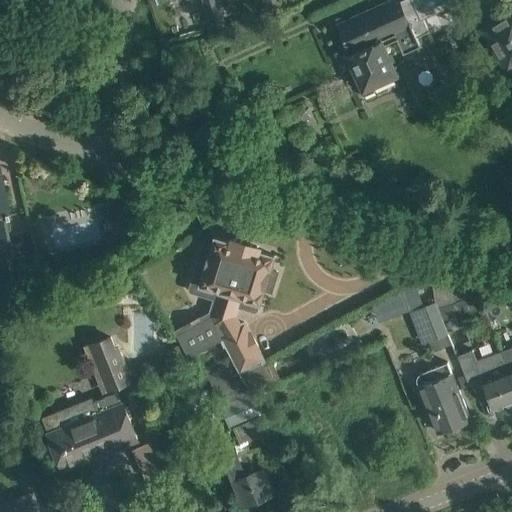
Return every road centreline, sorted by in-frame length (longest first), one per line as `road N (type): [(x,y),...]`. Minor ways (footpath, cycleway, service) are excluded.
road 1 (residential): [(511,284),(101,157)]
road 2 (residential): [(101,157),(126,0)]
